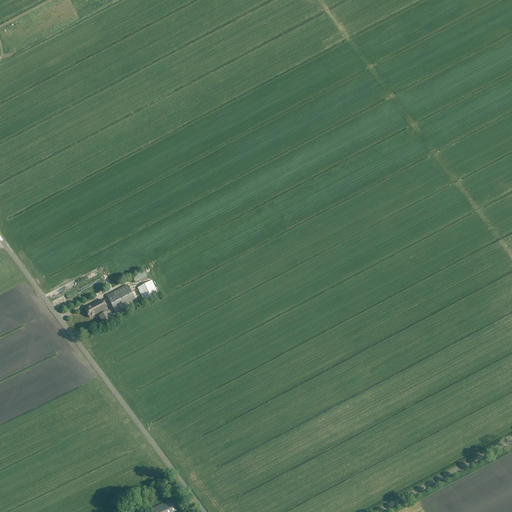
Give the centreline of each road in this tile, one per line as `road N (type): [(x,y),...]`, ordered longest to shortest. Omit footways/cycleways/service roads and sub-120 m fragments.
road 1 (unclassified): [(204,511),(0,238)]
road 2 (unclassified): [(375,511),(511,438)]
